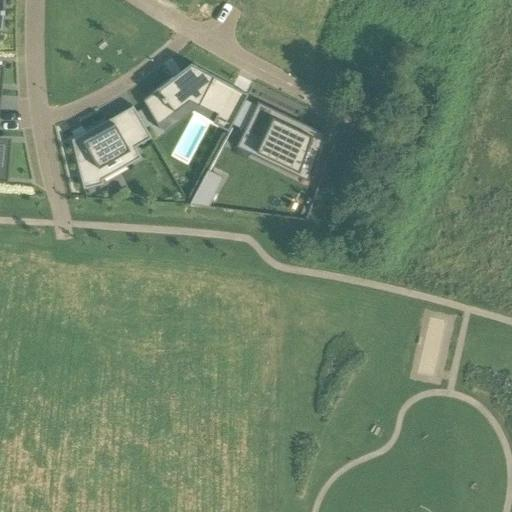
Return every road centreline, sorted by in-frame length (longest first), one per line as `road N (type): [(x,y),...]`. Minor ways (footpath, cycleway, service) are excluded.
road 1 (unknown): [(64,511),(77,365),(63,224)]
road 2 (unknown): [(511,107),(493,167),(326,101)]
road 3 (residential): [(190,31),(141,73),(39,121)]
road 4 (residential): [(217,44),(326,101)]
road 5 (residential): [(39,121),(34,0)]
